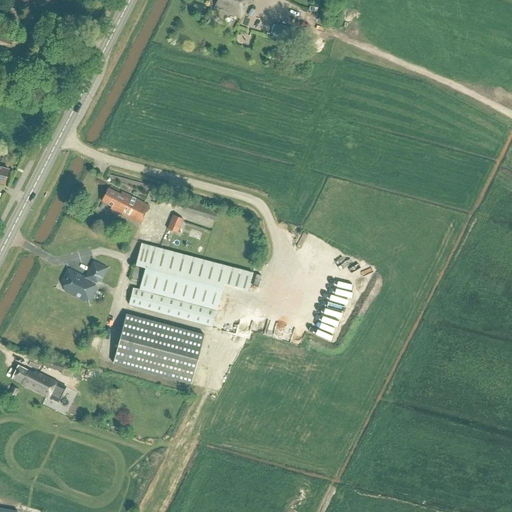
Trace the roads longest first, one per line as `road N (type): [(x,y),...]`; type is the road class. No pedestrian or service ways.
road 1 (primary): [(0,252),(129,0)]
road 2 (track): [(303,23),(511,115)]
